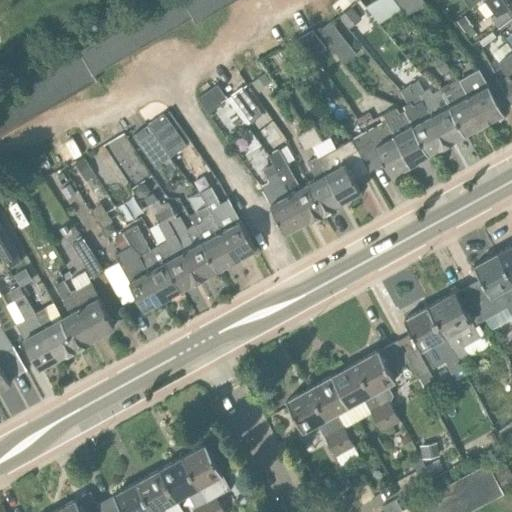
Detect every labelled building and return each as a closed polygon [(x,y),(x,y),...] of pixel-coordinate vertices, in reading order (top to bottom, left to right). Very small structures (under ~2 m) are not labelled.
[(169,30),(181,23),(167,0),(163,0),(155,5),(169,30)] [(192,17),(182,0),(167,0),(181,23),(192,17)] [(207,14),(198,0),(182,0),(192,17),(193,16),(195,21),(207,14)] [(198,0),(207,14),(218,8),(213,0),(198,0)] [(370,14),(361,0),(347,9),(356,24),(370,14)] [(396,0),(407,14),(426,3),(424,0),(396,0)] [(511,0),(485,0),(495,13),(491,17),(498,27),(511,16),(511,0)] [(169,30),(155,5),(144,12),(158,37),(169,30)] [(147,43),(158,37),(144,12),(132,18),(147,43)] [(457,21),(464,32),(472,26),(465,15),(457,21)] [(121,25),(135,50),(147,43),(132,18),(121,25)] [(318,28),(320,31),(345,63),(356,53),(331,21),(322,27),(321,26),(318,28)] [(109,32),(124,56),(135,50),(121,25),(109,32)] [(315,55),(325,48),(312,30),(299,37),(312,57),(315,55)] [(112,63),(124,56),(109,32),(98,38),(112,63)] [(87,45),(101,70),(112,63),(98,38),(87,45)] [(89,77),(94,74),(101,70),(87,45),(75,52),(89,77)] [(286,46),(279,51),(284,58),(291,53),(286,46)] [(497,82),(499,85),(511,102),(511,49),(498,60),(508,74),(497,82)] [(284,58),(279,51),(273,56),(279,65),(286,60),(284,58)] [(92,81),(89,77),(75,52),(63,58),(80,88),(92,81)] [(433,60),(441,73),(450,68),(442,56),(433,60)] [(63,58),(52,65),(69,94),(80,88),(63,58)] [(41,72),(58,101),(69,94),(52,65),(41,72)] [(460,79),(484,123),(503,112),(479,68),(459,79),(460,79)] [(46,108),(58,101),(41,72),(29,78),(46,108)] [(272,82),(265,73),(251,84),(258,92),(272,82)] [(18,85),(35,114),(46,108),(29,78),(18,85)] [(442,89),(465,133),(484,123),(460,79),(459,79),(441,89),(442,89)] [(220,99),(225,95),(217,84),(197,97),(205,108),(220,99)] [(405,109),(413,125),(429,153),(447,143),(421,95),(417,97),(410,84),(401,89),(408,102),(403,105),(405,108),(404,109),(405,109)] [(18,85),(6,92),(23,121),(35,114),(18,85)] [(262,113),(243,87),(242,87),(231,95),(251,122),(262,113)] [(424,90),(420,93),(421,95),(447,143),(465,133),(442,89),(441,89),(433,93),(430,88),(424,90)] [(0,107),(12,128),(23,121),(6,92),(0,95),(0,107)] [(251,122),(231,95),(227,98),(246,125),(251,122)] [(0,133),(1,134),(12,128),(0,107),(0,133)] [(429,153),(413,125),(405,109),(404,109),(400,112),(397,107),(383,114),(386,120),(387,120),(410,163),(429,153)] [(148,124),(170,156),(188,144),(165,112),(148,124)] [(353,140),(370,170),(385,162),(391,173),(410,163),(387,120),(386,120),(351,138),(353,140)] [(156,166),(170,156),(148,124),(133,134),(156,166)] [(306,131),(314,145),(322,140),(314,126),(306,131)] [(305,150),(314,145),(306,131),(297,136),(305,150)] [(318,157),(341,201),(361,190),(355,179),(370,170),(353,140),(351,138),(318,155),(319,157),(318,157)] [(274,163),(305,221),(323,211),(307,181),(300,185),(279,148),(269,154),(274,163)] [(85,156),(74,162),(85,181),(95,175),(85,156)] [(307,181),(323,211),(341,201),(318,157),(308,162),(315,177),(307,181)] [(263,169),(270,181),(261,186),(286,231),(305,221),(274,163),(263,169)] [(62,184),(68,181),(64,172),(57,175),(62,184)] [(70,183),(61,188),(67,198),(75,193),(70,183)] [(223,209),(212,188),(201,194),(207,204),(221,230),(237,258),(256,248),(241,220),(232,204),(223,209)] [(200,278),(218,268),(203,240),(194,224),(187,229),(180,216),(177,217),(169,203),(166,202),(162,204),(158,199),(154,192),(144,198),(155,217),(164,212),(185,250),(200,278)] [(221,230),(207,204),(197,210),(202,220),(194,224),(203,240),(218,268),(237,258),(221,230)] [(167,260),(182,288),(200,278),(185,250),(164,212),(155,217),(168,239),(158,244),(167,260)] [(64,240),(74,235),(71,231),(74,229),(70,222),(67,224),(58,229),(64,240)] [(101,228),(107,237),(116,231),(111,222),(101,228)] [(19,253),(0,223),(0,253),(5,261),(7,260),(18,253),(19,253)] [(149,270),(164,298),(182,288),(167,260),(158,244),(151,248),(137,223),(123,231),(130,244),(140,254),(149,270)] [(122,249),(130,244),(123,231),(114,236),(122,249)] [(104,271),(83,237),(72,243),(93,277),(104,271)] [(123,304),(137,296),(144,309),(164,298),(149,270),(140,254),(130,244),(122,249),(115,253),(120,260),(104,269),(114,287),(123,304)] [(511,278),(511,244),(497,252),(511,278)] [(511,278),(497,252),(473,265),(481,278),(467,286),(484,318),(507,307),(511,315),(511,278)] [(18,253),(7,260),(11,266),(22,260),(18,253)] [(25,268),(14,274),(21,286),(32,280),(25,268)] [(77,346),(96,336),(72,291),(71,291),(66,282),(64,279),(55,285),(71,313),(63,318),(77,346)] [(72,291),(96,336),(115,325),(91,281),(72,291)] [(23,319),(17,322),(16,323),(40,367),(59,356),(36,312),(19,286),(8,292),(13,300),(23,319)] [(480,336),(474,326),(485,319),(484,318),(467,286),(456,292),(455,290),(429,305),(460,361),(469,356),(463,346),(480,336)] [(17,322),(2,294),(0,294),(0,320),(4,329),(16,323),(17,322)] [(36,312),(59,356),(77,346),(63,318),(53,301),(45,306),(36,312)] [(405,318),(412,332),(421,348),(421,349),(435,341),(453,374),(465,367),(460,361),(452,347),(429,305),(405,318)] [(356,362),(373,392),(380,405),(391,425),(400,420),(390,401),(393,395),(389,387),(384,386),(395,379),(390,370),(409,361),(406,356),(398,339),(380,349),(356,362)] [(409,361),(419,376),(429,370),(417,350),(406,356),(409,361)] [(0,388),(11,383),(0,362),(0,388)] [(333,374),(350,405),(363,397),(381,430),(391,425),(373,392),(356,362),(333,374)] [(354,445),(336,412),(350,405),(333,374),(310,387),(327,417),(334,430),(345,450),(354,445)] [(345,450),(334,430),(327,417),(310,387),(287,400),(303,430),(317,422),(335,455),(345,450)] [(419,445),(422,458),(422,459),(439,455),(437,442),(419,445)] [(200,486),(202,485),(223,473),(206,443),(183,456),(200,486)] [(177,499),(200,486),(183,456),(160,468),(177,499)] [(415,466),(417,469),(425,465),(422,459),(422,458),(413,462),(415,466)] [(467,511),(507,493),(493,464),(417,499),(423,511),(467,511)] [(398,480),(405,493),(432,479),(425,465),(417,469),(398,480)] [(167,511),(164,506),(177,499),(160,468),(137,481),(154,511),(167,511)] [(154,511),(137,481),(114,494),(98,503),(102,511),(154,511)] [(347,511),(362,503),(356,492),(333,505),(336,511),(347,511)] [(206,502),(211,511),(226,511),(218,495),(206,502)] [(396,498),(382,506),(385,511),(397,511),(402,510),(396,498)] [(102,511),(98,503),(84,511),(77,499),(54,511),(102,511)] [(195,511),(211,511),(206,502),(194,509),(195,511)]
